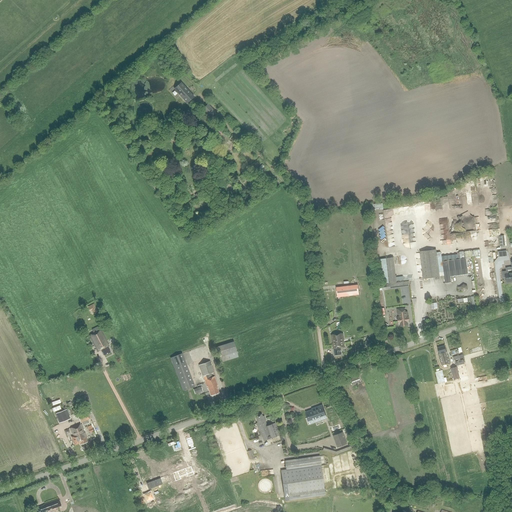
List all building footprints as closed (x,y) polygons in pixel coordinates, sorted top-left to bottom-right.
[(195,96),(182,82),(174,89),(187,103),(195,96)] [(204,105),(198,99),(193,103),(199,109),(204,105)] [(216,113),(207,103),(202,109),(210,118),(216,113)] [(391,215),(394,215),(393,209),(384,210),(386,227),(392,226),(391,215)] [(425,226),(423,228),(426,231),(434,225),(430,220),(424,225),(425,226)] [(442,240),(443,245),(452,243),(457,242),(455,233),(450,234),(448,223),(444,224),(446,239),(442,240)] [(423,279),(439,277),(436,250),(420,252),(423,279)] [(458,259),(458,254),(441,256),(443,272),(439,272),(440,276),(444,275),(445,283),(451,282),(450,276),(468,274),(466,258),(458,259)] [(389,283),(396,282),(393,257),(386,258),(389,283)] [(386,284),(389,283),(386,258),(377,259),(381,284),(382,290),(386,289),(386,284)] [(507,282),(511,281),(511,260),(511,261),(511,268),(506,268),(506,272),(503,272),(504,278),(507,278),(507,282)] [(409,281),(396,282),(389,283),(386,284),(386,289),(410,286),(409,281)] [(334,298),(359,295),(358,286),(332,289),(334,298)] [(94,304),(88,307),(90,310),(92,309),(94,313),(98,311),(94,304)] [(407,323),(409,323),(409,318),(407,318),(407,312),(405,312),(404,309),(397,310),(398,313),(399,313),(400,319),(398,320),(398,324),(401,324),(401,325),(407,324),(407,323)] [(92,330),(94,333),(89,336),(97,352),(101,350),(104,355),(110,352),(108,347),(109,346),(101,330),(100,331),(98,327),(92,330)] [(335,355),(341,355),(341,348),(345,347),(343,334),(331,335),(332,347),(333,349),(334,349),(335,355)] [(364,344),(368,346),(372,341),(368,338),(364,344)] [(222,362),(238,357),(234,342),(218,347),(222,362)] [(442,366),(449,363),(447,355),(446,355),(445,352),(446,352),(444,346),(437,348),(439,354),(442,366)] [(463,353),(461,346),(456,348),(451,350),(453,356),(463,353)] [(195,386),(192,380),(182,353),(170,358),(183,391),(195,386)] [(199,365),(208,389),(211,396),(219,393),(217,389),(218,388),(217,386),(218,386),(214,376),(212,377),(211,373),(214,372),(210,361),(199,365)] [(456,367),(450,368),(454,380),(460,378),(456,367)] [(435,371),(438,383),(445,382),(442,370),(435,371)] [(361,381),(359,376),(350,379),(352,385),(361,381)] [(307,413),(308,417),(305,418),(308,425),(326,419),(322,406),(312,410),(312,411),(307,413)] [(67,410),(56,415),(59,422),(70,418),(67,410)] [(80,422),(82,422),(90,419),(86,411),(79,414),(77,414),(80,422)] [(256,424),(260,436),(261,436),(263,441),(279,436),(274,423),(267,426),(264,416),(262,417),(261,414),(255,417),(257,423),(256,424)] [(80,445),(87,442),(81,424),(69,429),(72,436),(70,437),(74,445),(79,443),(80,445)] [(337,448),(347,444),(343,432),(333,436),(337,448)] [(280,470),(285,501),(325,495),(320,457),(285,461),(286,470),(280,470)] [(172,472),(175,481),(194,474),(191,465),(172,472)] [(47,511),(48,511),(50,510),(49,509),(52,508),(52,509),(61,506),(59,499),(43,505),(44,505),(38,508),(39,511),(47,511)]
